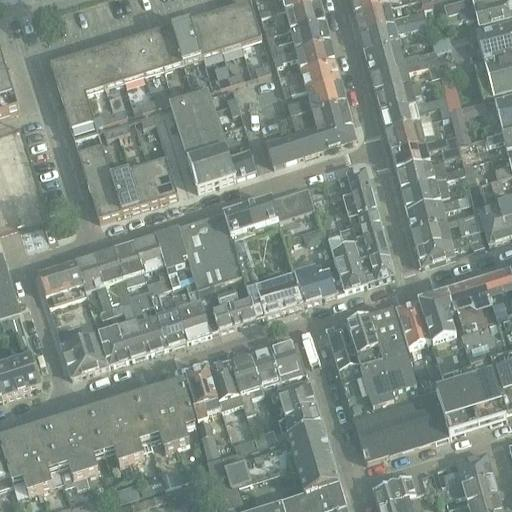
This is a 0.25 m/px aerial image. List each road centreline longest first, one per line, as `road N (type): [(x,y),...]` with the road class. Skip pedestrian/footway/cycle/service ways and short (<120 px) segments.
road 1 (residential): [(307,327),(60,404)]
road 2 (residential): [(60,404),(17,264),(79,245)]
road 3 (residential): [(224,5),(24,67)]
road 4 (residential): [(381,155),(191,212)]
road 5 (residential): [(24,67),(79,245)]
road 6 (residential): [(356,490),(307,327)]
road 7 (residential): [(511,440),(356,490)]
road 8 (residential): [(340,0),(381,155)]
road 9 (residential): [(381,155),(420,292)]
